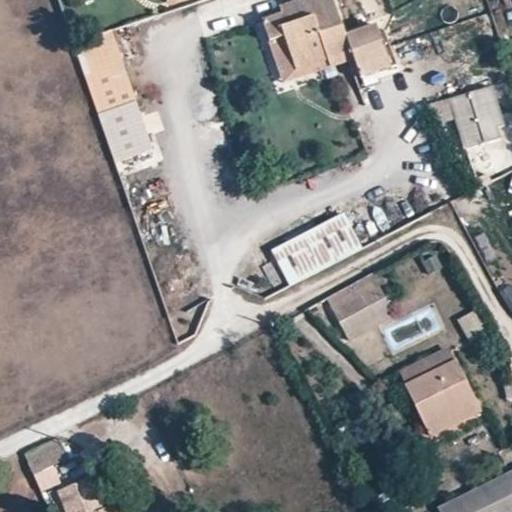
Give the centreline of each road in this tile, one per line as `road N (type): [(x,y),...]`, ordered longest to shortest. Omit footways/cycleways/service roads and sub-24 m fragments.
road 1 (unclassified): [(0,447),(199,354),(218,314),(209,250)]
road 2 (unclassified): [(209,250),(271,215),(414,170),(393,105)]
road 3 (unclassified): [(209,250),(168,134),(172,56),(186,27)]
